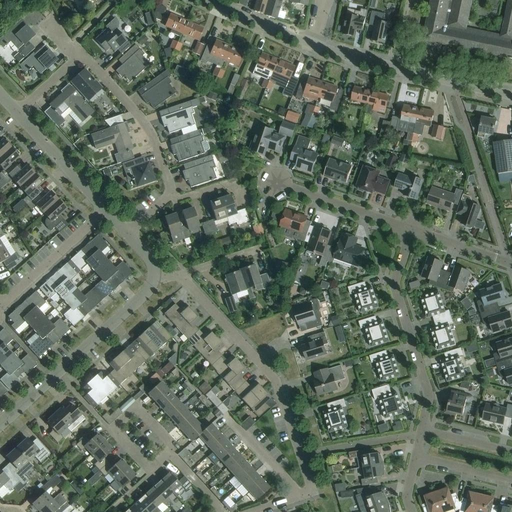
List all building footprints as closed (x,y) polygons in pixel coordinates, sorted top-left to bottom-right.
[(263,14),(267,0),(256,0),(253,11),(263,14)] [(281,0),(269,0),(265,15),(275,19),(281,0)] [(511,0),(431,0),(423,40),(511,58),(511,0)] [(154,18),(160,21),(166,8),(158,5),(153,15),(154,18)] [(342,34),(355,37),(358,23),(364,24),(367,10),(361,9),(360,12),(355,11),(354,16),(346,15),(342,34)] [(45,18),(50,14),(47,10),(42,14),(45,18)] [(372,11),(371,15),(369,25),(375,26),(372,41),(384,43),(389,24),(383,22),(385,14),(372,11)] [(166,23),(165,26),(171,29),(170,33),(180,37),(181,33),(186,21),(170,14),(166,23)] [(118,28),(118,22),(115,19),(106,27),(107,29),(105,30),(103,30),(102,31),(101,33),(101,34),(95,40),(106,52),(113,45),(117,50),(117,49),(121,54),(131,46),(127,41),(117,29),(118,28)] [(17,50),(33,35),(26,28),(28,26),(23,20),(12,30),(11,28),(0,38),(0,44),(3,48),(6,45),(6,46),(8,45),(7,44),(10,42),(17,50)] [(186,21),(181,33),(198,41),(203,29),(186,21)] [(136,41),(142,36),(138,31),(132,36),(136,41)] [(142,36),(136,41),(141,46),(148,40),(144,35),(142,36)] [(174,50),(177,43),(172,40),(169,48),(174,50)] [(224,61),(230,46),(215,40),(212,48),(207,45),(203,54),(200,61),(206,63),(207,62),(216,65),(212,75),(217,77),(220,70),(219,69),(223,60),(224,61)] [(197,42),(192,53),(199,56),(204,45),(197,42)] [(34,48),(30,44),(21,52),(25,57),(34,48)] [(19,66),(25,73),(28,70),(29,71),(30,69),(32,66),(40,75),(56,60),(49,52),(50,51),(45,45),(34,54),(33,53),(19,66)] [(136,45),(130,50),(122,56),(127,61),(115,71),(122,78),(124,77),(130,82),(150,64),(142,56),(144,54),(136,45)] [(230,46),(224,61),(238,67),(244,52),(230,46)] [(257,62),(256,65),(273,72),(278,60),(261,53),(257,62)] [(110,65),(113,70),(120,65),(117,60),(110,65)] [(278,60),(273,72),(289,80),(291,76),(294,67),(278,60)] [(102,88),(89,74),(85,69),(70,82),(88,101),(102,88)] [(168,69),(157,77),(149,82),(153,87),(140,96),(146,104),(149,103),(153,109),(161,103),(175,93),(169,84),(171,83),(168,77),(171,75),(168,69)] [(234,74),(226,94),(231,96),(239,76),(234,74)] [(300,81),(295,98),(301,99),(302,96),(316,101),(318,97),(322,83),(321,85),(317,83),(318,81),(308,78),(306,83),(300,81)] [(242,79),(235,99),(241,101),(245,92),(249,82),(242,79)] [(266,89),(269,81),(263,79),(260,86),(266,89)] [(268,95),(273,83),(269,81),(266,89),(264,93),(268,95)] [(288,98),(294,86),(289,83),(283,95),(288,98)] [(322,83),(318,97),(332,102),(337,88),(322,83)] [(80,97),(76,94),(70,86),(67,89),(65,87),(60,91),(62,93),(49,105),(51,106),(44,113),(58,128),(65,121),(60,115),(69,107),(72,110),(71,110),(82,122),(93,112),(80,97)] [(366,113),(372,91),(354,87),(351,100),(365,104),(363,113),(366,113)] [(366,113),(364,121),(369,122),(373,108),(385,112),(389,96),(372,91),(366,113)] [(197,99),(182,104),(173,107),(175,113),(161,118),(164,127),(166,126),(169,134),(195,125),(191,115),(194,114),(192,108),(200,106),(197,99)] [(412,141),(419,108),(403,105),(400,121),(408,123),(406,133),(408,133),(406,140),(412,141)] [(419,108),(412,141),(417,142),(419,135),(422,135),(424,126),(431,127),(434,111),(419,108)] [(120,115),(111,119),(104,121),(110,127),(123,123),(120,115)] [(391,123),(389,130),(395,131),(398,118),(392,117),(391,123)] [(493,135),(494,130),(496,121),(482,118),(478,137),(484,138),(485,134),(493,135)] [(389,130),(391,123),(383,121),(378,140),(386,142),(389,130)] [(283,122),(279,133),(291,137),(295,126),(283,122)] [(133,149),(131,146),(127,134),(130,133),(127,126),(125,127),(124,124),(114,127),(110,128),(110,129),(91,135),(96,149),(111,144),(110,142),(114,141),(118,153),(114,155),(117,164),(134,158),(131,150),(133,149)] [(229,126),(223,124),(221,130),(227,132),(229,126)] [(443,127),(434,125),(432,137),(441,139),(443,127)] [(280,153),(283,143),(285,137),(272,133),(273,131),(259,126),(254,142),(252,142),(249,148),(252,148),(251,150),(264,155),(267,147),(271,148),(270,149),(280,153)] [(338,129),(335,135),(342,138),(344,132),(338,129)] [(199,130),(192,132),(182,136),(184,141),(170,146),(173,156),(176,155),(179,162),(204,153),(204,152),(208,150),(209,148),(207,142),(205,141),(203,142),(199,130)] [(299,136),(296,143),(293,153),(300,155),(296,167),(312,172),(317,155),(307,152),(311,140),(299,136)] [(330,145),(342,149),(345,142),(333,138),(330,145)] [(0,157),(11,148),(10,147),(12,145),(6,139),(5,141),(3,139),(0,142),(0,157)] [(511,140),(503,142),(493,143),(499,183),(511,181),(511,140)] [(11,148),(0,157),(0,165),(4,170),(0,173),(0,175),(3,179),(13,170),(9,166),(19,157),(18,155),(19,154),(14,148),(12,149),(11,148)] [(211,155),(204,158),(183,165),(185,171),(182,172),(185,181),(188,180),(190,188),(211,181),(213,181),(213,180),(216,179),(213,168),(215,168),(211,155)] [(137,187),(155,180),(152,174),(153,174),(151,169),(148,162),(145,163),(143,158),(123,165),(128,179),(133,178),(137,187)] [(352,167),(329,159),(323,176),(330,179),(331,178),(346,183),(352,167)] [(20,188),(35,174),(34,173),(35,171),(30,165),(28,167),(27,166),(23,169),(19,164),(13,170),(3,179),(7,184),(12,179),(20,188)] [(379,172),(363,166),(359,178),(356,188),(372,193),(373,190),(384,194),(389,181),(378,177),(379,172)] [(27,205),(37,196),(33,192),(42,183),(41,181),(43,180),(38,174),(36,175),(35,174),(20,188),(27,196),(22,200),(27,205)] [(399,174),(397,178),(394,187),(405,191),(403,195),(416,200),(423,181),(410,176),(409,177),(399,174)] [(467,181),(476,184),(473,175),(469,176),(467,181)] [(454,195),(432,188),(430,194),(427,203),(449,211),(452,203),(457,205),(462,191),(456,189),(454,195)] [(43,214),(58,200),(50,192),(41,201),(37,196),(27,205),(31,210),(36,206),(43,214)] [(463,194),(457,211),(463,213),(463,216),(460,223),(474,228),(481,207),(474,205),(470,197),(463,194)] [(220,199),(226,218),(233,215),(237,225),(248,221),(244,209),(238,211),(239,212),(236,213),(230,195),(220,199)] [(216,221),(226,218),(220,199),(210,202),(216,221)] [(58,200),(43,214),(47,218),(45,219),(45,221),(44,224),(45,226),(50,231),(54,228),(59,233),(68,225),(59,215),(66,209),(58,200)] [(193,208),(182,212),(186,225),(188,231),(189,230),(190,233),(193,234),(198,233),(199,230),(198,227),(199,227),(193,208)] [(304,242),(310,225),(311,222),(306,220),(307,217),(300,215),(300,216),(295,214),(296,213),(285,210),(280,226),(281,226),(279,233),(304,242)] [(188,231),(186,225),(180,227),(176,214),(164,218),(165,220),(163,220),(162,223),(163,228),(166,229),(168,228),(173,243),(191,237),(188,231)] [(258,221),(262,232),(271,230),(267,218),(258,221)] [(211,234),(215,232),(217,232),(213,220),(207,222),(211,234)] [(205,236),(211,234),(207,222),(201,224),(205,236)] [(310,225),(304,242),(309,243),(306,251),(322,256),(321,260),(319,265),(325,267),(327,262),(327,260),(331,251),(325,249),(331,232),(315,226),(314,227),(310,225)] [(339,241),(336,250),(334,258),(334,257),(358,265),(357,266),(358,266),(364,249),(363,249),(363,250),(356,247),(355,248),(354,245),(356,239),(357,238),(343,234),(343,235),(341,241),(339,241)] [(101,267),(108,261),(101,253),(108,246),(98,235),(84,248),(101,267)] [(284,245),(278,248),(280,254),(286,252),(284,245)] [(4,248),(0,250),(0,263),(5,261),(8,265),(14,262),(19,259),(15,253),(10,257),(4,248)] [(95,273),(101,267),(84,248),(70,260),(80,271),(87,265),(95,273)] [(440,288),(446,272),(445,275),(439,273),(442,263),(428,258),(426,264),(424,263),(422,270),(423,271),(421,277),(431,280),(429,285),(440,288)] [(101,267),(118,285),(132,273),(122,262),(115,268),(108,261),(101,267)] [(8,265),(6,267),(8,270),(16,265),(14,262),(8,265)] [(70,295),(77,289),(69,281),(77,274),(67,263),(53,276),(70,295)] [(240,270),(246,290),(247,290),(246,289),(254,286),(255,289),(257,291),(262,289),(263,290),(271,287),(266,274),(259,276),(255,265),(240,270)] [(104,298),(118,285),(101,267),(95,273),(102,280),(94,287),(104,298)] [(446,272),(440,288),(452,292),(453,288),(463,291),(465,285),(467,285),(469,279),(467,278),(469,272),(455,267),(451,278),(445,276),(446,272)] [(240,271),(225,276),(232,297),(235,304),(239,302),(236,294),(241,292),(246,290),(240,270),(239,270),(240,271)] [(63,301),(70,295),(53,276),(39,289),(49,300),(56,293),(63,301)] [(328,283),(323,281),(320,288),(326,290),(328,283)] [(364,282),(355,285),(348,287),(350,294),(354,293),(360,312),(360,313),(378,307),(372,287),(371,287),(366,288),(364,282)] [(480,314),(499,308),(498,308),(495,309),(493,303),(505,299),(500,285),(493,287),(493,285),(486,287),(487,289),(480,291),(483,301),(477,303),(480,314)] [(70,295),(87,314),(101,301),(91,290),(84,297),(77,289),(70,295)] [(39,323),(45,317),(38,309),(45,303),(35,292),(21,304),(39,323)] [(434,322),(451,317),(449,310),(445,312),(438,292),(420,297),(427,318),(428,318),(432,316),(434,322)] [(73,326),(87,314),(70,295),(63,301),(70,309),(63,315),(73,326)] [(235,304),(232,297),(224,300),(229,313),(237,311),(235,304)] [(310,300),(310,303),(293,308),(299,325),(304,323),(307,331),(322,326),(320,318),(322,318),(321,313),(318,312),(320,308),(318,301),(315,299),(310,300)] [(32,329),(39,323),(21,304),(8,317),(14,324),(11,326),(15,331),(25,321),(32,329)] [(61,304),(54,310),(58,315),(65,309),(61,304)] [(176,327),(192,312),(185,304),(178,310),(174,306),(175,305),(175,304),(164,314),(176,327)] [(499,308),(480,314),(484,325),(490,323),(493,333),(511,326),(511,322),(509,312),(497,315),(495,310),(499,308)] [(188,340),(199,330),(198,330),(197,331),(193,327),(200,320),(192,312),(176,327),(188,340)] [(340,323),(338,315),(331,317),(331,319),(328,327),(340,323)] [(375,316),(365,319),(358,321),(360,328),(365,327),(371,346),(370,347),(371,347),(389,342),(382,321),(381,321),(377,323),(375,316)] [(39,323),(56,342),(70,330),(60,318),(52,325),(45,317),(39,323)] [(451,317),(434,322),(436,328),(432,330),(431,329),(431,330),(437,351),(455,345),(449,325),(453,324),(451,317)] [(38,358),(56,342),(39,323),(32,329),(39,337),(32,344),(33,345),(29,349),(38,358)] [(143,333),(158,350),(171,338),(161,327),(162,329),(158,333),(151,325),(143,333)] [(341,326),(335,328),(337,335),(343,333),(341,326)] [(0,352),(6,360),(13,354),(6,346),(14,340),(4,329),(0,332),(0,352)] [(199,353),(216,338),(208,330),(201,336),(197,332),(199,330),(188,340),(199,353)] [(328,344),(324,332),(311,336),(313,343),(302,346),(306,360),(326,354),(324,345),(328,344)] [(145,361),(158,350),(143,333),(135,341),(141,348),(137,352),(135,350),(145,361)] [(211,366),(222,356),(220,357),(216,353),(223,346),(216,338),(199,353),(211,366)] [(497,366),(511,361),(509,355),(511,354),(511,338),(510,339),(509,338),(503,340),(503,341),(496,343),(499,353),(493,355),(497,366)] [(176,354),(168,361),(173,367),(175,365),(177,345),(176,343),(173,346),(172,350),(176,354)] [(461,348),(454,350),(444,353),(446,360),(441,361),(440,361),(447,382),(465,376),(459,356),(463,355),(461,348)] [(145,361),(135,350),(135,351),(137,352),(132,356),(126,349),(117,357),(132,373),(145,361)] [(386,351),(376,354),(369,356),(371,363),(375,362),(381,381),(381,382),(400,376),(393,355),(392,355),(392,356),(388,357),(386,351)] [(6,360),(20,375),(24,372),(26,374),(37,365),(27,354),(19,361),(13,354),(6,360)] [(223,379),(239,364),(232,355),(224,362),(220,358),(222,356),(211,366),(223,379)] [(119,385),(132,373),(117,357),(109,364),(116,371),(111,375),(110,374),(109,374),(119,385)] [(16,378),(20,375),(6,360),(0,365),(7,373),(0,379),(0,380),(9,390),(19,381),(16,378)] [(511,361),(497,366),(500,378),(506,376),(509,385),(511,384),(511,363),(511,362),(511,361)] [(234,392),(245,382),(245,381),(243,383),(240,379),(247,372),(239,364),(223,379),(234,392)] [(314,373),(314,374),(316,380),(314,381),(318,395),(328,392),(337,390),(335,382),(345,379),(341,365),(337,367),(328,369),(327,369),(321,371),(320,371),(314,373)] [(158,378),(166,374),(163,369),(156,373),(158,378)] [(119,385),(109,374),(111,376),(106,380),(100,372),(91,380),(107,396),(119,385)] [(93,408),(107,396),(91,380),(83,387),(90,395),(85,399),(84,397),(93,408)] [(246,405),(263,389),(255,381),(248,388),(244,383),(246,382),(245,382),(234,392),(246,405)] [(155,402),(168,390),(161,382),(148,394),(155,402)] [(205,395),(210,390),(212,389),(205,382),(198,388),(205,395)] [(388,385),(372,390),(375,400),(379,399),(385,418),(385,419),(403,413),(396,392),(396,393),(391,394),(388,385)] [(263,389),(246,405),(258,418),(269,408),(269,407),(267,409),(263,404),(270,398),(263,389)] [(162,410),(175,398),(168,390),(155,402),(162,410)] [(216,408),(222,403),(210,390),(205,395),(215,406),(216,408)] [(462,415),(467,394),(451,391),(448,404),(446,403),(444,413),(455,416),(455,413),(462,415)] [(135,401),(132,399),(131,398),(118,409),(122,413),(135,401)] [(170,418),(183,406),(175,398),(162,410),(170,418)] [(224,403),(231,409),(234,405),(228,399),(224,403)] [(348,427),(347,426),(341,407),(346,406),(343,399),(327,404),(329,410),(324,412),(323,412),(330,433),(348,427)] [(216,408),(222,414),(223,415),(229,410),(222,403),(216,408)] [(511,405),(507,404),(506,409),(499,408),(499,406),(499,405),(498,404),(496,404),(495,404),(494,405),(493,406),(486,404),(482,420),(503,424),(505,417),(511,418),(511,405)] [(177,426),(190,414),(183,406),(170,418),(177,426)] [(222,414),(216,408),(215,406),(212,409),(214,412),(213,414),(217,418),(222,414)] [(54,414),(67,428),(70,432),(83,420),(74,411),(70,415),(62,407),(54,414)] [(122,413),(118,409),(109,416),(106,413),(102,417),(109,425),(122,413)] [(60,434),(67,428),(54,414),(46,422),(53,430),(49,434),(57,444),(63,438),(60,434)] [(184,434),(197,422),(190,414),(177,426),(184,434)] [(245,420),(240,425),(245,431),(251,426),(245,420)] [(396,426),(392,427),(393,431),(403,430),(400,421),(395,423),(396,426)] [(204,430),(197,422),(184,434),(192,442),(198,436),(204,430)] [(205,444),(218,432),(211,424),(204,430),(198,436),(205,444)] [(212,452),(226,440),(218,432),(205,444),(212,452)] [(91,455),(105,442),(98,434),(89,441),(85,437),(76,445),(81,451),(85,448),(91,455)] [(17,448),(28,461),(34,456),(40,463),(50,454),(40,443),(35,448),(27,439),(17,448)] [(220,460),(233,448),(226,440),(212,452),(220,460)] [(99,471),(108,462),(104,458),(113,450),(105,442),(91,455),(97,462),(94,465),(99,471)] [(23,466),(28,461),(17,448),(6,457),(14,466),(9,471),(19,482),(20,482),(25,487),(30,483),(23,476),(28,471),(23,466)] [(184,462),(187,460),(191,456),(185,448),(177,455),(184,462)] [(227,468),(240,456),(233,448),(220,460),(227,468)] [(363,468),(384,464),(383,462),(380,454),(379,454),(378,454),(371,455),(370,449),(348,453),(349,459),(357,458),(359,469),(363,468)] [(234,476),(247,464),(240,456),(227,468),(234,476)] [(114,480),(128,468),(121,459),(112,467),(108,462),(99,471),(94,476),(99,480),(104,476),(104,477),(108,473),(114,480)] [(338,470),(349,468),(347,460),(337,462),(338,470)] [(241,484),(255,472),(247,464),(234,476),(241,484)] [(384,464),(363,468),(365,479),(361,480),(362,486),(366,485),(375,483),(374,478),(382,476),(384,475),(384,467),(384,464)] [(83,465),(78,470),(82,474),(77,479),(84,486),(94,476),(83,465)] [(96,467),(91,471),(94,475),(99,471),(96,467)] [(128,468),(114,480),(121,487),(117,491),(122,497),(132,488),(127,484),(136,476),(128,468)] [(19,482),(9,471),(4,476),(0,470),(0,487),(3,484),(9,491),(19,482)] [(249,492),(262,480),(255,472),(241,484),(249,492)] [(161,480),(172,493),(176,497),(185,490),(186,491),(192,485),(184,476),(178,482),(169,473),(161,480)] [(207,473),(202,477),(200,479),(204,483),(206,481),(207,481),(211,477),(207,473)] [(51,479),(47,482),(43,487),(47,491),(50,488),(52,490),(61,481),(55,475),(51,479)] [(168,497),(172,493),(161,480),(153,488),(168,504),(171,502),(168,497)] [(262,480),(249,492),(256,500),(269,488),(262,480)] [(460,509),(462,501),(459,502),(457,496),(451,498),(447,487),(441,489),(441,491),(436,492),(443,511),(444,511),(454,509),(455,511),(460,509)] [(166,507),(168,504),(153,488),(145,495),(156,507),(161,503),(166,507)] [(364,511),(369,510),(389,503),(388,500),(383,493),(382,494),(382,493),(374,496),(372,490),(363,493),(359,494),(358,495),(364,511)] [(477,511),(481,496),(476,494),(477,493),(470,491),(467,503),(462,501),(460,509),(459,511),(477,511)] [(39,511),(52,500),(45,492),(32,504),(39,511)] [(443,511),(436,492),(431,494),(431,492),(424,495),(428,506),(423,508),(424,511),(443,511)] [(62,511),(69,506),(59,494),(52,500),(39,511),(62,511)] [(156,507),(145,495),(137,502),(145,511),(159,511),(160,511),(156,507)] [(496,511),(497,510),(491,508),(494,497),(487,495),(487,497),(481,496),(477,511),(496,511)] [(145,511),(137,502),(129,509),(131,511),(145,511)] [(389,503),(369,510),(369,511),(390,511),(389,505),(389,503)]
